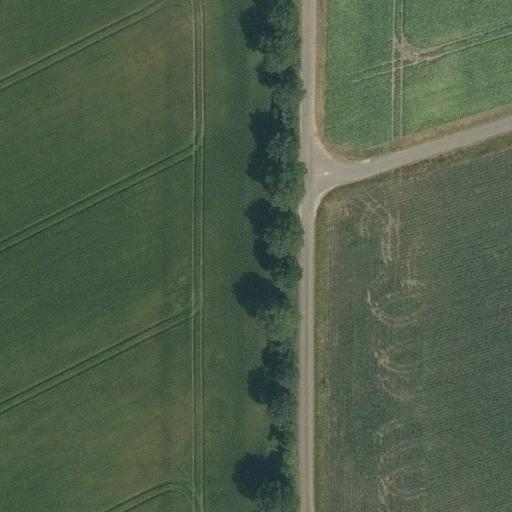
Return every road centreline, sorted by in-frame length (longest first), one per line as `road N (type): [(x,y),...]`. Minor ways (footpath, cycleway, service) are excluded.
road 1 (unclassified): [(308,511),(305,186)]
road 2 (unclassified): [(305,186),(511,122)]
road 3 (unclassified): [(305,186),(304,0)]
